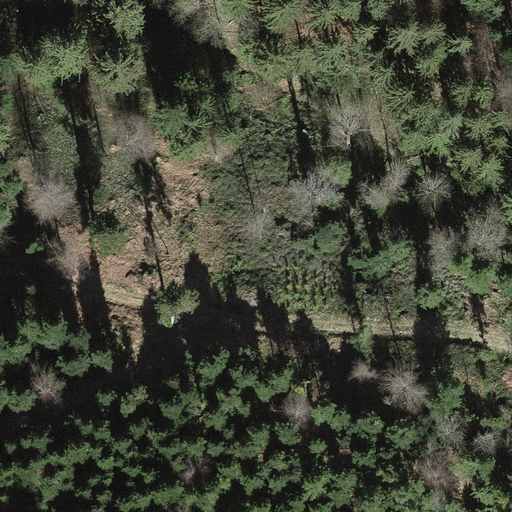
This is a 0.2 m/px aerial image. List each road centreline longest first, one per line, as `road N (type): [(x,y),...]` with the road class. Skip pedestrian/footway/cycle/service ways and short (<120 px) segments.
road 1 (track): [(511,336),(262,325),(189,335),(0,430)]
road 2 (track): [(0,256),(66,281),(262,325)]
